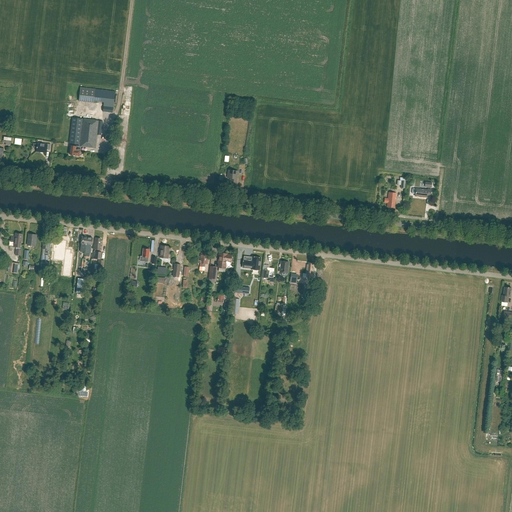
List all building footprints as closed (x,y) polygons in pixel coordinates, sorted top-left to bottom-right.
[(115,92),(105,90),(103,111),(113,113),(115,92)] [(71,144),(71,145),(70,155),(79,156),(79,152),(81,146),(95,148),(97,135),(101,135),(102,121),(82,119),(72,118),(69,144),(71,144)] [(37,147),(36,152),(46,153),(47,150),(50,150),(50,144),(47,144),(33,143),(33,147),(37,147)] [(231,185),(230,186),(236,187),(237,177),(238,171),(228,170),(227,178),(230,179),(229,185),(231,185)] [(415,194),(415,197),(427,198),(427,195),(430,196),(431,189),(427,189),(427,190),(413,188),(412,189),(411,193),(412,194),(415,194)] [(387,207),(394,208),(395,198),(396,193),(389,193),(388,199),(385,199),(384,203),(388,203),(387,207)] [(21,247),(22,234),(15,233),(14,237),(11,236),(10,241),(14,241),(13,247),(21,247)] [(35,246),(37,235),(29,234),(28,245),(35,246)] [(100,252),(100,250),(101,250),(102,240),(101,240),(101,239),(96,238),(96,239),(95,239),(94,249),(95,249),(94,251),(93,251),(92,258),(101,259),(102,252),(100,252)] [(53,259),(53,260),(64,261),(62,276),(71,277),(72,262),(64,261),(64,260),(72,261),(73,253),(71,253),(71,249),(66,249),(67,240),(62,240),(61,242),(54,241),(53,251),(54,252),(53,260),(53,259)] [(169,246),(161,245),(160,257),(167,258),(169,246)] [(140,256),(140,261),(148,262),(149,258),(150,249),(143,248),(142,256),(140,256)] [(199,271),(204,271),(205,267),(205,264),(207,264),(207,261),(208,261),(208,255),(206,255),(207,251),(201,250),(200,261),(201,261),(201,263),(200,263),(199,271)] [(219,264),(219,268),(225,268),(226,261),(231,262),(232,256),(227,255),(227,254),(225,254),(224,253),(223,252),(221,253),(220,253),(218,264),(219,264)] [(243,260),(243,267),(251,268),(251,269),(259,270),(261,258),(252,257),(252,261),(243,260)] [(289,262),(281,261),(280,272),(280,274),(282,276),(285,276),(287,275),(287,273),(289,262)] [(17,273),(18,263),(12,262),(10,272),(17,273)] [(307,274),(307,278),(313,278),(314,266),(313,266),(313,263),(309,263),(308,265),(307,265),(306,274),(307,274)] [(181,265),(174,264),(172,277),(179,277),(181,265)] [(212,283),(213,280),(215,280),(216,267),(210,266),(208,282),(212,283)] [(86,279),(79,278),(77,293),(84,294),(86,279)] [(511,288),(505,287),(504,296),(502,296),(502,302),(508,302),(509,297),(510,297),(511,288)]
